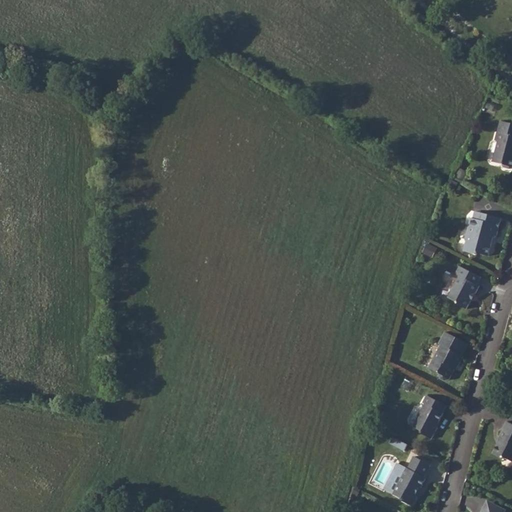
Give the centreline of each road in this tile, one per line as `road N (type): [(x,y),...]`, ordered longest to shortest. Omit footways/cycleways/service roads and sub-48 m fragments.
road 1 (residential): [(448,511),(511,289)]
road 2 (track): [(511,84),(419,0)]
